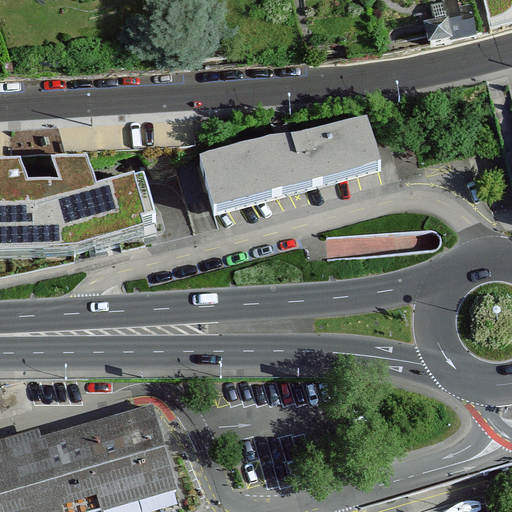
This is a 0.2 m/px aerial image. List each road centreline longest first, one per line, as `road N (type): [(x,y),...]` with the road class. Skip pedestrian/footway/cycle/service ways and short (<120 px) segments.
road 1 (tertiary): [(0,108),(359,84),(511,50)]
road 2 (primary): [(0,344),(82,352),(339,352),(461,374)]
road 3 (primary): [(457,273),(340,297),(81,313),(0,326)]
road 4 (motorway): [(229,0),(511,93)]
